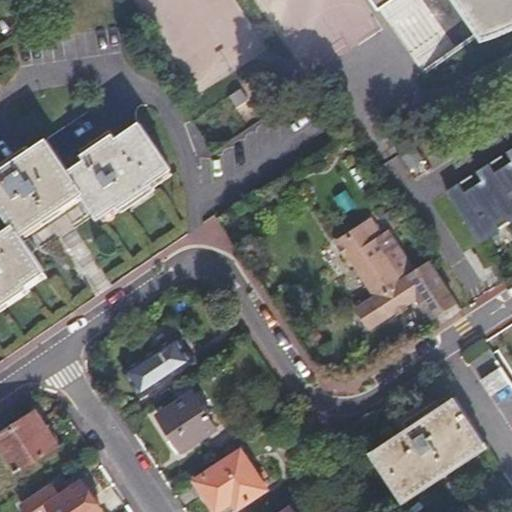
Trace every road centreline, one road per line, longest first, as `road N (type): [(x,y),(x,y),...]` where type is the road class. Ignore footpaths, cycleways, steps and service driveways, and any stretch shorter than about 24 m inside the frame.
road 1 (residential): [(53,355),(183,260),(204,259),(222,269),(300,390),(352,403),(511,302)]
road 2 (residential): [(53,355),(159,511)]
